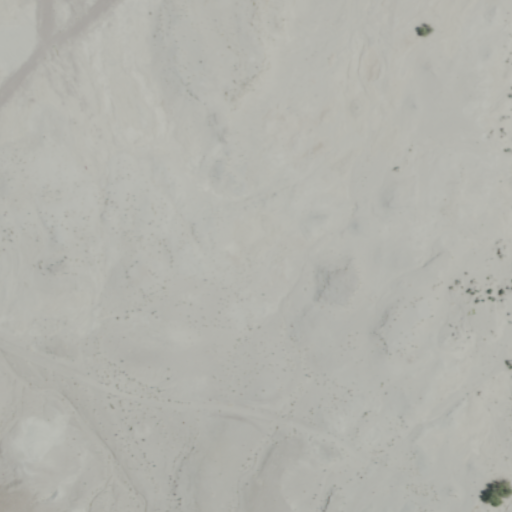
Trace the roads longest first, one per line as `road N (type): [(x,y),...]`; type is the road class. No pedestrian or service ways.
road 1 (track): [(0,344),(152,406),(241,410),(339,446)]
road 2 (residential): [(0,98),(106,0)]
